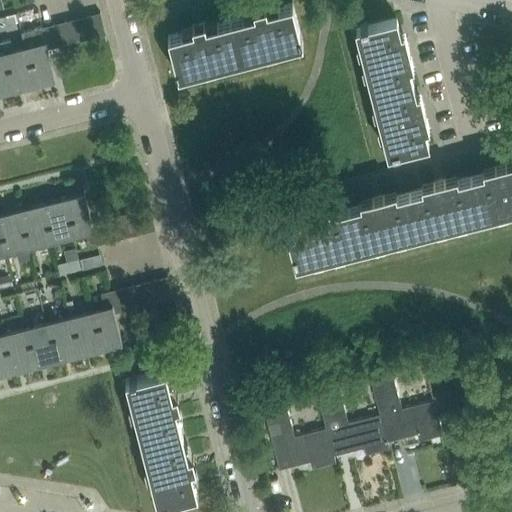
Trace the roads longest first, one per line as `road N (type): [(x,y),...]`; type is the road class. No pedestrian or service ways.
road 1 (residential): [(248,511),(141,95)]
road 2 (residential): [(0,131),(141,95)]
